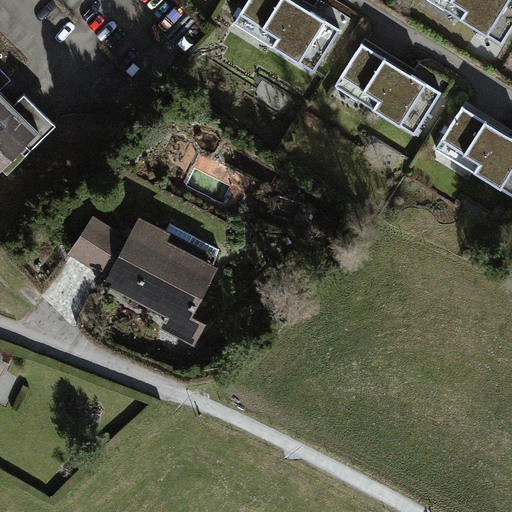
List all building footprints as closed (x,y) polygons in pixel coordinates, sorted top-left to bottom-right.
[(341,29),(293,0),(248,0),(240,14),(277,37),(272,46),(315,71),(341,29)] [(511,28),(511,0),(449,0),(466,10),(460,18),(502,44),(511,28)] [(441,92),(362,43),(341,76),(378,100),(372,108),(415,135),(441,92)] [(0,90),(0,168),(1,167),(7,173),(55,124),(24,93),(13,103),(0,90)] [(511,135),(463,105),(441,140),(479,163),(473,171),(511,195),(511,135)] [(160,327),(195,346),(207,323),(193,315),(219,266),(213,263),(220,250),(170,223),(166,229),(139,215),(129,233),(93,213),(70,255),(107,275),(103,282),(166,316),(160,327)]
